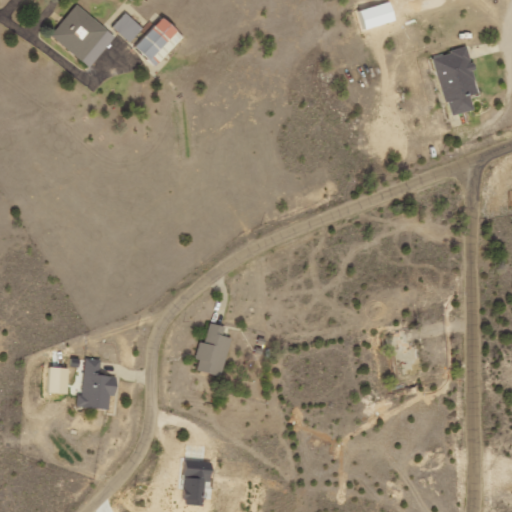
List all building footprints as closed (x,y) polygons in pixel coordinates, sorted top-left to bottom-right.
[(50,36),(90,67),(115,35),(75,4),(50,36)] [(142,28),(124,12),(111,26),(129,42),(142,28)] [(183,36),(163,17),(135,46),(155,66),(183,36)] [(432,56),(449,116),(473,110),(469,96),(478,94),(471,70),(473,70),(467,46),(432,56)] [(230,338),(222,336),(224,326),(209,323),(205,342),(199,341),(195,359),(199,360),(196,371),(222,376),(230,338)] [(108,409),(109,395),(116,396),(117,376),(99,375),(100,360),(83,359),(81,396),(77,395),(76,407),(108,409)] [(48,393),(67,394),(68,368),(49,367),(48,393)] [(212,469),(184,468),(183,504),(203,505),(204,481),(211,482),(212,469)]
